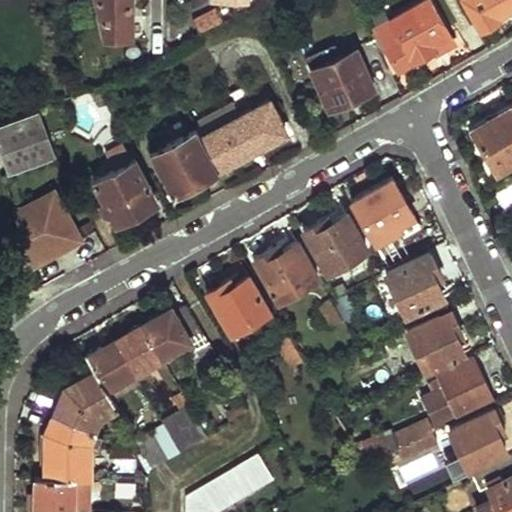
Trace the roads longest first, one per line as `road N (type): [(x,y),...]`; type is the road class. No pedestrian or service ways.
road 1 (residential): [(411,116),(22,335)]
road 2 (residential): [(411,116),(511,320)]
